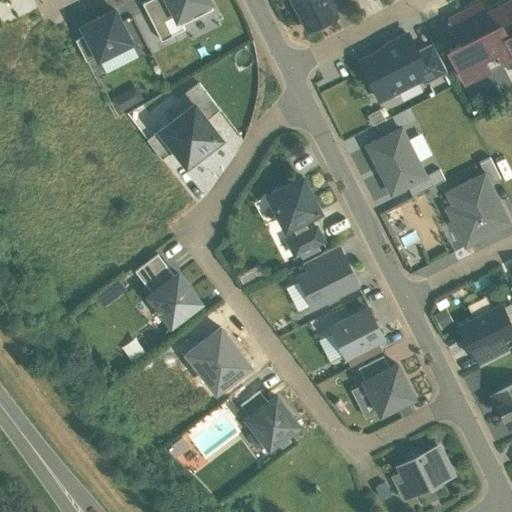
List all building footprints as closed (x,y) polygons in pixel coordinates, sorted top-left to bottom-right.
[(183,29),(167,0),(149,0),(143,3),(162,40),(183,29)] [(208,0),(168,0),(181,25),(213,8),(208,0)] [(327,0),(294,0),(308,28),(335,15),(333,10),(327,0)] [(347,3),(345,0),(327,0),(333,10),(347,3)] [(511,0),(485,14),(491,27),(463,43),(449,50),(466,81),(500,63),(511,86),(511,0)] [(449,16),(463,43),(491,27),(485,14),(478,1),(449,16)] [(114,9),(82,25),(86,34),(97,55),(98,58),(131,41),(114,9)] [(97,55),(86,34),(75,39),(86,60),(97,55)] [(361,59),(380,97),(422,76),(427,73),(416,50),(408,35),(361,59)] [(422,76),(427,84),(448,74),(432,42),(416,50),(427,73),(422,76)] [(195,104),(206,120),(219,110),(198,83),(186,93),(195,104)] [(111,97),(118,113),(145,100),(137,84),(111,97)] [(176,151),(187,165),(221,139),(206,120),(195,104),(160,130),(176,151)] [(511,143),(501,123),(498,116),(475,128),(492,160),(511,149),(511,143)] [(511,117),(501,123),(511,143),(511,117)] [(162,161),(176,151),(160,130),(147,140),(162,161)] [(422,179),(400,131),(367,146),(389,194),(408,185),(422,179)] [(485,174),(490,184),(500,179),(490,157),(479,163),(485,174)] [(439,171),(408,185),(414,198),(445,183),(439,171)] [(440,195),(465,245),(509,224),(490,184),(485,174),(440,195)] [(268,193),(285,228),(319,212),(303,177),(268,193)] [(319,227),(287,242),(294,256),(326,241),(319,227)] [(306,261),(312,272),(342,256),(336,246),(306,261)] [(158,255),(136,271),(153,293),(174,277),(158,255)] [(312,272),(300,278),(315,307),(316,306),(358,285),(343,256),(342,256),(312,272)] [(153,293),(149,295),(171,324),(200,302),(178,274),(174,277),(153,293)] [(511,327),(501,306),(459,327),(472,354),(474,353),(503,338),(511,333),(511,327)] [(333,329),(346,356),(378,340),(384,337),(370,310),(351,320),(349,317),(335,324),(336,327),(333,329)] [(220,328),(188,352),(216,389),(249,365),(220,328)] [(503,338),(474,353),(481,366),(509,351),(503,338)] [(378,340),(346,356),(351,366),(383,350),(378,340)] [(359,369),(365,380),(389,369),(384,357),(359,369)] [(389,369),(365,380),(381,413),(412,398),(397,365),(389,369)] [(511,384),(493,395),(509,427),(511,425),(511,384)] [(260,391),(241,405),(249,416),(268,402),(260,391)] [(249,416),(247,418),(269,446),(298,424),(276,396),(249,416)] [(406,463),(400,466),(403,473),(396,477),(402,488),(416,481),(419,487),(436,479),(433,473),(447,466),(438,447),(423,455),(406,463)] [(433,473),(436,479),(450,472),(447,466),(433,473)] [(406,494),(419,487),(416,481),(402,488),(406,494)]
